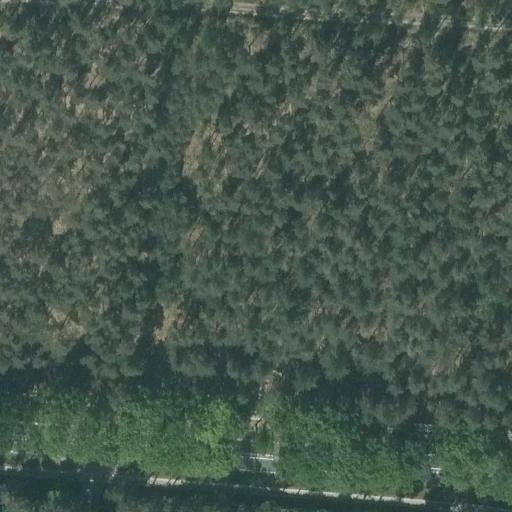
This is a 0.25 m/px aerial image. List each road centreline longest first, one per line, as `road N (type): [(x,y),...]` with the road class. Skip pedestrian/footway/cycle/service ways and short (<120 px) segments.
road 1 (primary): [(511,482),(0,441)]
road 2 (track): [(511,21),(0,1)]
